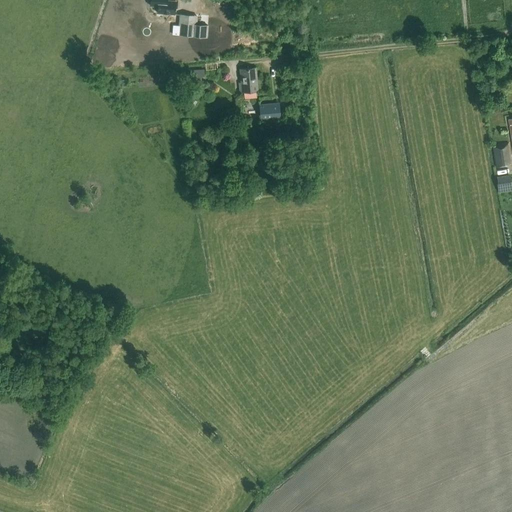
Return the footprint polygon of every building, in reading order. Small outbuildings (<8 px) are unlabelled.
[(174,14),(175,2),(166,1),(166,0),(150,0),(150,6),(158,6),(157,13),(174,14)] [(207,38),(208,25),(195,24),(196,17),(180,15),(178,35),(194,37),(207,38)] [(205,76),(204,68),(193,69),(194,77),(205,76)] [(240,93),(257,91),(255,68),(239,69),(241,85),(239,85),(240,93)] [(281,117),(280,102),(259,104),(260,119),(281,117)] [(496,167),(511,164),(507,143),(493,146),(496,167)] [(511,190),(510,174),(496,176),(499,192),(511,190)]
